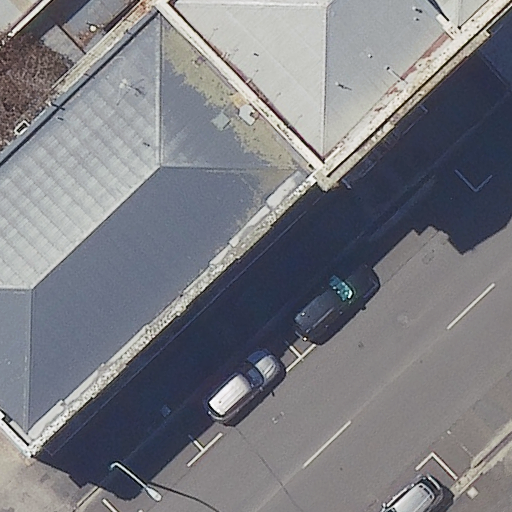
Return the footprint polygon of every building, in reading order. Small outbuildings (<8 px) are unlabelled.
[(0,0),(0,434),(31,469),(316,217),(171,60),(144,31),(23,142),(0,119),(0,78),(80,0),(0,0)] [(464,86),(381,0),(233,0),(215,16),(171,60),(316,217),(464,86)] [(199,0),(215,16),(233,0),(199,0)] [(511,0),(381,0),(464,86),(511,44),(511,0)] [(511,511),(511,497),(495,511),(511,511)]
